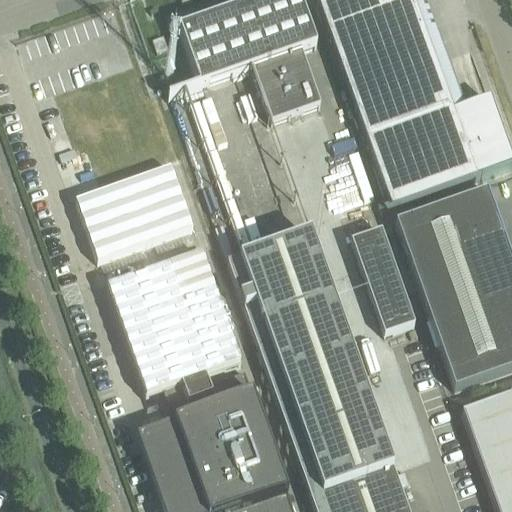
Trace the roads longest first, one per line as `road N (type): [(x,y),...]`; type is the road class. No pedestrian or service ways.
road 1 (unclassified): [(71,511),(0,309)]
road 2 (unclassified): [(0,359),(50,511)]
